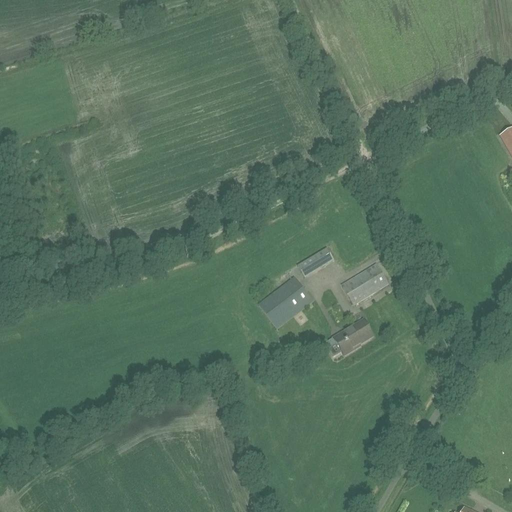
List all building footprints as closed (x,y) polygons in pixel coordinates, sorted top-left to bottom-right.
[(511,129),(499,137),(511,159),(511,129)] [(304,280),(333,262),(326,251),(297,269),(304,280)] [(353,307),(388,286),(376,266),(341,288),(353,307)] [(293,279),(258,306),(276,330),(312,303),(293,279)] [(353,350),(372,338),(364,323),(346,334),(345,333),(333,340),(343,357),(354,351),(353,350)]
